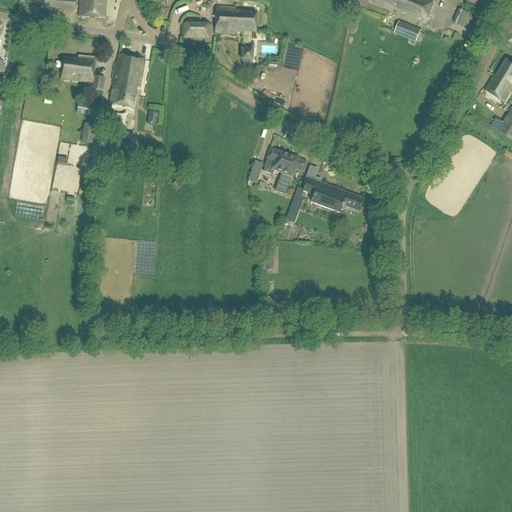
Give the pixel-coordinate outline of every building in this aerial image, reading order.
[(34,0),(34,8),(40,8),(40,10),(74,12),(75,0),(34,0)] [(79,0),(79,18),(105,20),(106,0),(79,0)] [(374,0),(374,3),(397,12),(396,13),(425,24),(434,1),(433,0),(374,0)] [(236,9),(216,8),(215,34),(238,35),(238,32),(255,33),(256,13),(235,12),(236,9)] [(463,11),(459,24),(466,27),(470,14),(463,11)] [(421,31),(400,22),(394,35),(416,44),(421,31)] [(211,27),(181,26),(181,39),(190,39),(190,43),(211,44),(211,27)] [(145,61),(119,56),(110,105),(133,109),(136,92),(139,93),(145,61)] [(95,59),(78,57),(78,60),(63,59),(61,81),(93,84),(92,91),(102,92),(104,79),(93,78),(95,59)] [(511,91),(511,63),(507,60),(496,77),(494,76),(485,91),(505,103),(511,91)] [(94,107),(78,104),(76,114),(92,118),(94,107)] [(511,109),(498,132),(511,140),(511,109)] [(133,135),(112,132),(107,161),(128,165),(133,135)] [(264,168),(281,175),(288,156),(278,152),(278,153),(270,150),(264,168)] [(281,175),(275,192),(284,196),(291,178),(292,178),(294,171),(303,174),(307,163),(298,160),(288,156),(281,175)] [(362,200),(307,180),(303,192),(313,196),(310,204),(339,214),(341,208),(343,209),(343,207),(357,212),(362,200)] [(349,233),(345,244),(356,248),(360,238),(349,233)]
